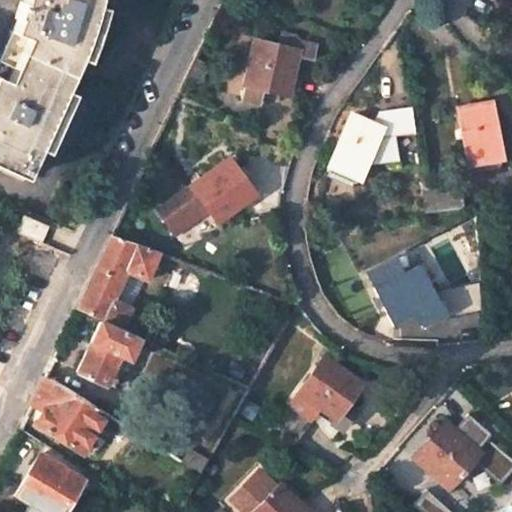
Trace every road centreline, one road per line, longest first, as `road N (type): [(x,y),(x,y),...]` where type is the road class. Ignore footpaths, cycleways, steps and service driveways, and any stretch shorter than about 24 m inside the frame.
road 1 (residential): [(398,0),(311,133),(295,201),(294,260),(320,312),(369,350),(439,355)]
road 2 (unclassified): [(0,419),(207,0)]
road 3 (residential): [(347,486),(439,379),(439,355)]
